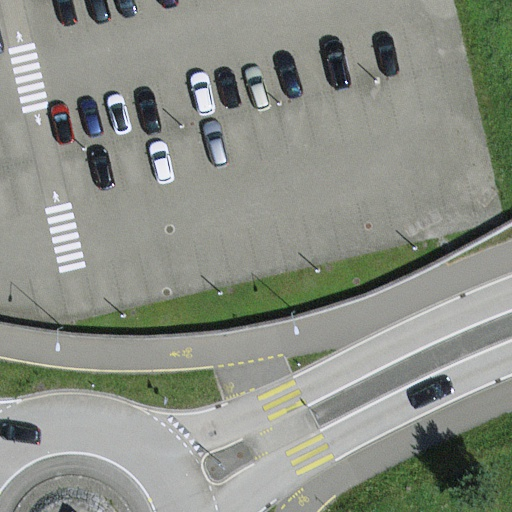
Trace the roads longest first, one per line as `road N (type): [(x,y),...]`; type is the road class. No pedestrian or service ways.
road 1 (primary): [(511,294),(235,423),(155,449)]
road 2 (primary): [(224,511),(369,424),(511,357)]
road 3 (primary): [(155,449),(125,429),(90,420),(20,432)]
